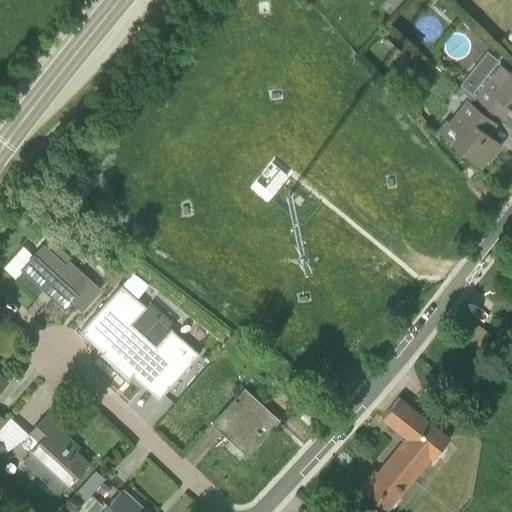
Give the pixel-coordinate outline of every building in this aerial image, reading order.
[(382,44),(395,56),(405,45),(392,33),(382,44)] [(501,98),(511,107),(511,71),(507,67),(495,80),(486,72),(469,92),(491,111),(501,98)] [(480,164),(486,156),(496,145),(481,133),(487,125),(461,104),(447,122),(458,131),(451,142),(480,164)] [(299,196),(293,203),(301,210),(307,203),(299,196)] [(34,255),(23,246),(3,267),(15,277),(22,269),(64,307),(71,300),(81,308),(99,288),(69,261),(70,257),(49,238),(34,255)] [(115,290),(119,286),(118,284),(129,272),(108,255),(95,268),(107,278),(105,281),(115,290)] [(146,306),(121,284),(80,329),(103,349),(100,353),(128,379),(132,374),(159,398),(199,354),(171,328),(155,345),(132,322),(146,306)] [(244,387),(225,408),(211,422),(247,455),(275,425),(256,408),(261,402),(244,387)] [(406,437),(428,455),(434,458),(448,437),(398,397),(382,417),(406,437)] [(470,424),(478,431),(489,417),(481,411),(470,424)] [(59,495),(68,485),(78,474),(80,476),(88,468),(85,465),(87,464),(62,441),(67,436),(45,416),(21,443),(31,452),(22,463),(59,495)] [(369,475),(359,487),(390,511),(391,509),(394,511),(401,501),(397,498),(428,455),(406,437),(373,477),(369,475)] [(101,468),(76,487),(83,497),(108,478),(101,468)] [(104,509),(96,501),(95,500),(84,511),(145,511),(138,506),(137,507),(132,502),(133,501),(121,490),(104,509)]
